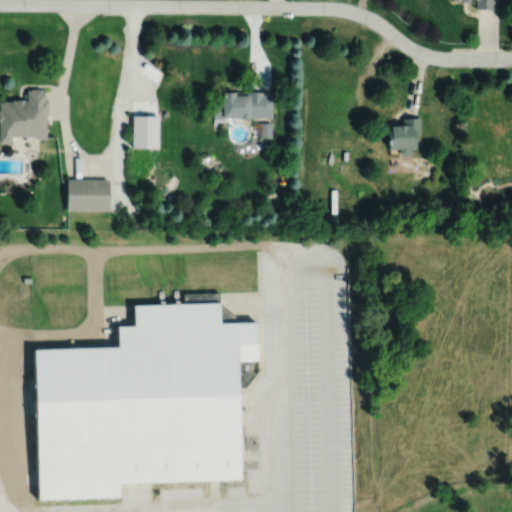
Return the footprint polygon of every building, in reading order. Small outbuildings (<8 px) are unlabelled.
[(496,8),(496,0),(474,0),(475,8),(496,8)] [(45,137),(46,88),(26,88),(26,100),(0,99),(0,142),(11,143),(11,136),(45,137)] [(271,118),(272,93),(221,92),(221,102),(212,102),(212,117),(271,118)] [(130,147),(157,147),(157,115),(131,115),(130,147)] [(418,117),(399,118),(400,124),(387,125),(387,149),(398,148),(399,155),(412,154),(412,135),(419,135),(418,117)] [(256,137),(271,137),(270,122),(256,122),(256,137)] [(108,179),(65,179),(65,210),(107,210),(108,179)]
